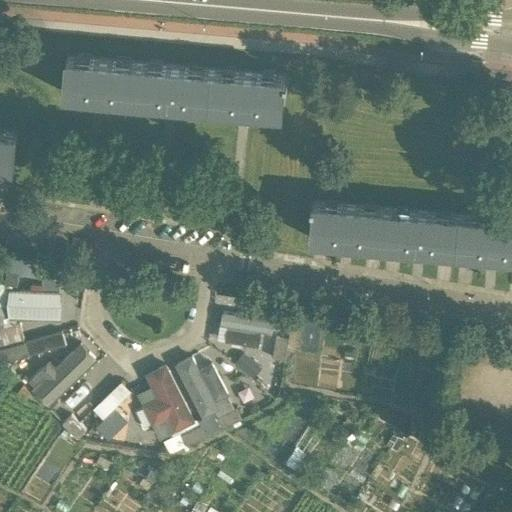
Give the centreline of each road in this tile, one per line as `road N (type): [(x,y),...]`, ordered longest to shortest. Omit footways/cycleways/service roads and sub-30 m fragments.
road 1 (residential): [(0,228),(511,315)]
road 2 (secondary): [(389,23),(126,0)]
road 3 (secondary): [(389,23),(431,38),(511,48)]
road 4 (secondary): [(511,20),(433,15),(389,23)]
